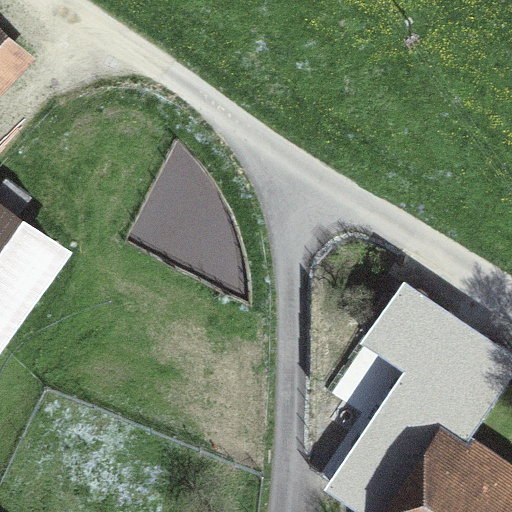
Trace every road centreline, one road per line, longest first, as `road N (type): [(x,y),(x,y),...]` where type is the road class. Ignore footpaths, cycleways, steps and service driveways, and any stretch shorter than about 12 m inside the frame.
road 1 (track): [(511,294),(303,169),(55,0)]
road 2 (track): [(303,169),(281,511)]
